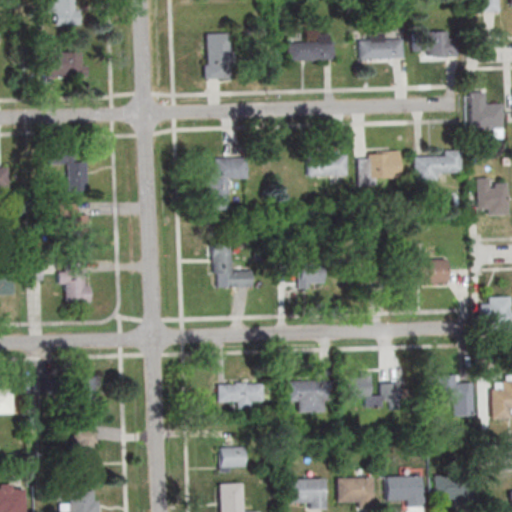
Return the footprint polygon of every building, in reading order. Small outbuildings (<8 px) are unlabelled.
[(77,24),(76,0),(45,0),(45,24),(77,24)] [(494,0),(495,11),(480,11),(480,0),(494,0)] [(452,55),(452,31),(411,31),(411,55),(452,55)] [(357,40),(356,58),(400,58),(400,40),(386,40),(386,32),(367,32),(367,40),(357,40)] [(229,33),(202,33),(203,78),(230,78),(229,33)] [(313,34),(313,41),(285,41),(285,60),(331,60),(331,34),(313,34)] [(84,76),(84,51),(39,51),(39,76),(84,76)] [(501,102),(482,102),(482,91),(466,91),(466,128),(490,128),(490,137),(501,137),(501,102)] [(436,180),(436,172),(459,172),(459,150),(441,150),(441,156),(411,156),(411,180),(436,180)] [(356,182),(398,181),(397,152),(355,152),(356,182)] [(344,175),(344,154),(306,154),(306,175),(344,175)] [(227,209),(227,178),(246,178),(246,157),(215,157),(215,170),(206,170),(206,209),(227,209)] [(86,187),(86,158),(64,158),(64,187),(86,187)] [(473,178),(486,178),(486,188),(491,188),(491,183),(504,183),(505,215),(484,215),(484,209),(474,209),(473,178)] [(86,245),(86,214),(75,214),(75,203),(65,203),(65,245),(86,245)] [(210,287),(250,286),(250,268),(229,268),(229,243),(210,243),(210,287)] [(405,259),(405,283),(447,283),(447,259),(405,259)] [(322,287),(322,262),(296,262),(296,287),(322,287)] [(40,278),(40,266),(27,266),(27,278),(40,278)] [(64,302),(86,302),(86,266),(56,266),(56,284),(64,284),(64,302)] [(0,268),(9,268),(10,295),(0,295),(0,268)] [(509,296),(485,296),(485,304),(478,304),(478,332),(509,332),(509,296)] [(369,374),(342,374),(342,397),(363,397),(363,406),(400,406),(400,382),(378,382),(378,394),(369,394),(369,374)] [(429,402),(471,402),(471,383),(459,383),(459,374),(429,374),(429,402)] [(94,377),(73,377),(73,402),(94,402),(94,377)] [(283,381),(328,380),(329,400),(321,400),(321,411),(295,412),(295,401),(283,401),(283,381)] [(511,380),(489,380),(489,418),(511,418),(511,411),(511,380)] [(235,402),(235,408),(251,408),(251,402),(262,402),(262,383),(215,383),(215,402),(235,402)] [(0,388),(9,388),(10,413),(0,413),(0,388)] [(95,430),(75,430),(75,475),(95,475),(95,430)] [(243,446),(218,446),(218,471),(243,471),(243,446)] [(430,476),(465,474),(466,505),(452,505),(451,499),(431,500),(430,476)] [(382,477),(417,475),(418,506),(403,506),(403,500),(383,500),(382,477)] [(334,479),(369,478),(370,508),(355,508),(355,502),(334,503),(334,479)] [(285,480),(320,479),(321,509),(307,509),(307,503),(286,504),(285,480)] [(217,483),(217,511),(257,511),(242,511),(242,483),(217,483)] [(0,511),(22,511),(23,484),(0,484),(0,511)] [(96,511),(96,491),(67,491),(68,502),(58,502),(57,511),(96,511)]
